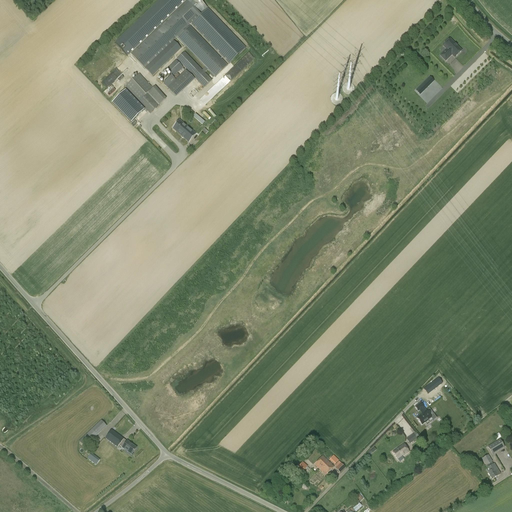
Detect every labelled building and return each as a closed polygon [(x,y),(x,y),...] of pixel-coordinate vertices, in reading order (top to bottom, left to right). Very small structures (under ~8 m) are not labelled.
[(159,0),(158,2),(157,1),(143,15),(143,16),(136,23),(136,22),(121,36),(122,36),(115,43),(128,56),(185,0),(159,0)] [(187,0),(131,54),(144,67),(206,7),(199,0),(193,0),(193,1),(191,0),(187,0)] [(207,9),(191,24),(228,64),(230,62),(245,48),(207,9)] [(201,70),(184,52),(177,59),(187,69),(204,87),(211,80),(203,72),(207,69),(215,77),(227,65),(189,26),(177,37),(205,67),(201,70)] [(454,58),(461,51),(449,40),(442,46),(446,50),(440,56),(445,62),(451,55),(454,58)] [(181,49),(173,41),(145,68),(153,77),(181,49)] [(175,61),(166,70),(172,77),(182,67),(179,64),(175,61)] [(171,76),(163,84),(167,88),(175,96),(193,79),(185,71),(175,80),(171,76)] [(150,114),(166,99),(155,87),(153,89),(139,74),(125,87),(150,114)] [(433,81),(429,77),(416,91),(420,94),(433,81)] [(112,104),(130,124),(134,121),(144,111),(125,91),(112,104)] [(206,110),(203,113),(201,111),(199,113),(205,119),(208,116),(211,119),(216,115),(211,110),(209,113),(206,110)] [(193,117),(202,125),(204,122),(195,114),(193,117)] [(195,134),(183,124),(176,131),(188,142),(195,134)] [(434,390),(442,384),(438,378),(430,384),(434,390)] [(415,407),(418,411),(420,409),(423,413),(417,418),(421,425),(425,423),(428,421),(427,421),(431,418),(426,411),(423,407),(420,404),(415,407)] [(101,421),(79,442),(84,448),(107,426),(101,421)] [(119,446),(124,439),(111,430),(105,439),(117,448),(119,446)] [(406,439),(410,444),(419,438),(416,433),(414,434),(413,434),(406,439)] [(127,442),(124,439),(119,446),(122,448),(124,450),(131,455),(136,448),(127,441),(127,442)] [(488,448),(492,455),(504,447),(500,440),(488,448)] [(399,448),(399,449),(393,453),(397,459),(403,455),(404,455),(408,452),(403,445),(399,448)] [(375,447),(368,453),(371,456),(378,450),(375,447)] [(91,455),(88,458),(97,465),(100,461),(91,455)] [(500,474),(494,464),(493,464),(492,463),(492,462),(488,455),(482,459),(486,466),(487,466),(488,468),(487,468),(490,472),(488,473),(492,480),(497,477),(497,476),(500,474)] [(328,461),(323,456),(314,465),(326,476),(334,467),(328,461)] [(333,456),(329,460),(334,465),(339,461),(333,456)] [(303,472),(308,467),(303,462),(298,468),(303,472)] [(340,474),(345,468),(340,463),(335,469),(340,474)] [(355,511),(362,507),(359,503),(352,509),(355,511)]
